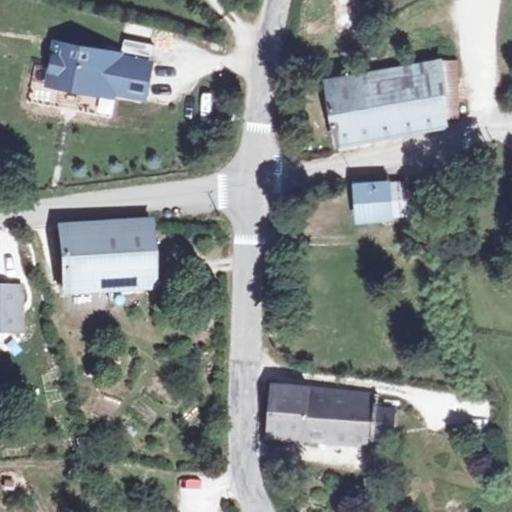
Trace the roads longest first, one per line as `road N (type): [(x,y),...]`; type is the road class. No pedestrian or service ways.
road 1 (tertiary): [(257,182),(246,375),(257,511)]
road 2 (unclassified): [(511,129),(257,182)]
road 3 (unclassified): [(0,214),(257,182)]
road 4 (tertiary): [(279,0),(260,85),(257,182)]
